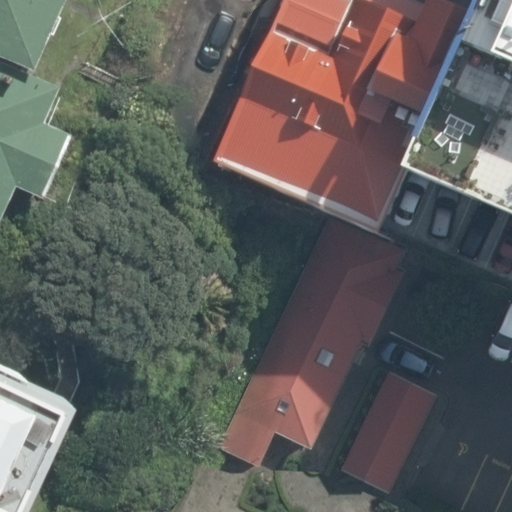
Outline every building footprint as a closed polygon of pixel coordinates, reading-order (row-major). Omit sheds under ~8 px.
[(0,0),(0,58),(32,73),(65,0),(0,0)] [(402,163),(468,15),(434,0),(271,0),(203,146),(374,222),(402,163)] [(511,0),(474,0),(468,15),(402,163),(511,216),(511,0)] [(41,124),(57,90),(0,63),(0,219),(15,190),(39,201),(70,138),(41,124)] [(396,235),(308,195),(201,432),(244,451),(260,414),(297,431),(345,326),(354,329),(396,235)] [(422,379),(374,354),(324,453),(372,477),(422,379)] [(0,511),(8,511),(63,398),(0,368),(0,511)]
